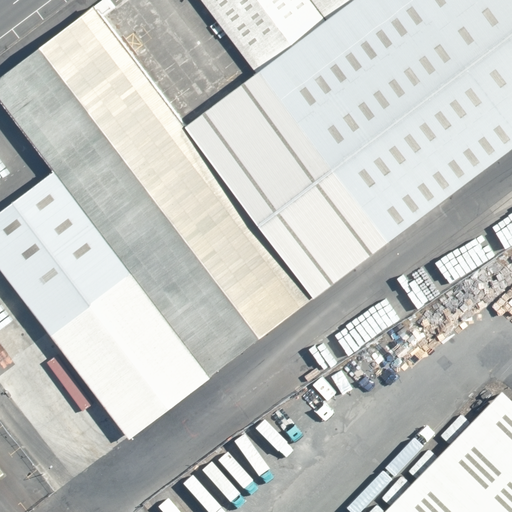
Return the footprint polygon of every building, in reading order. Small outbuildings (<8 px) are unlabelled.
[(175,0),(245,91),(317,37),(288,0),(175,0)] [(177,142),(312,318),(511,160),(511,0),(366,0),(317,37),(245,91),(177,142)] [(288,0),(317,37),(366,0),(288,0)] [(204,400),(312,318),(177,142),(83,18),(0,80),(0,132),(42,188),(204,400)] [(0,297),(120,456),(204,400),(42,188),(0,216),(0,297)] [(389,511),(511,511),(511,404),(511,403),(503,396),(389,511)]
